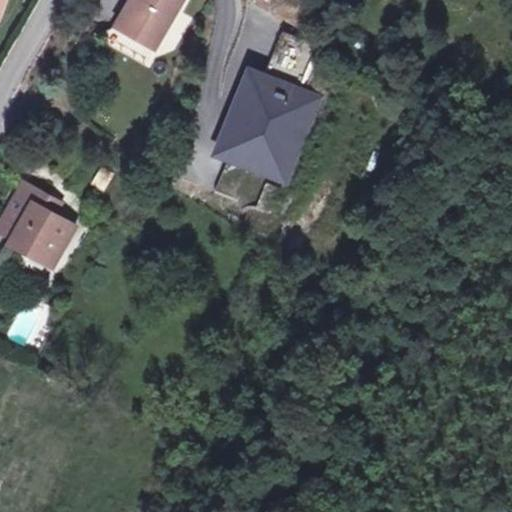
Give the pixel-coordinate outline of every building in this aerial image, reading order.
[(134,0),(119,28),(155,50),(184,0),(134,0)] [(155,50),(119,28),(109,45),(147,66),(155,50)] [(257,112),(242,106),(226,144),(244,151),(238,168),(266,178),(269,170),(287,176),(317,100),(300,93),(318,49),(288,37),(273,74),(288,80),(281,97),(266,91),(257,112)] [(288,80),(273,74),(256,81),(246,93),(242,106),(257,112),(266,91),(281,97),(288,80)] [(160,115),(141,146),(169,163),(188,132),(160,115)] [(25,183),(0,226),(0,228),(14,237),(10,243),(28,253),(40,252),(55,261),(75,227),(56,216),(62,205),(25,183)] [(40,252),(28,253),(52,267),(55,261),(40,252)]
